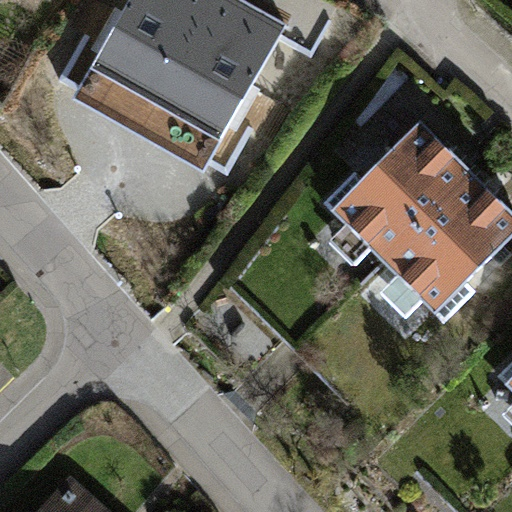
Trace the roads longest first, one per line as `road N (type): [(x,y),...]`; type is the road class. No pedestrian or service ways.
road 1 (residential): [(109,317),(291,511)]
road 2 (residential): [(0,192),(109,317)]
road 3 (residential): [(109,317),(0,433)]
